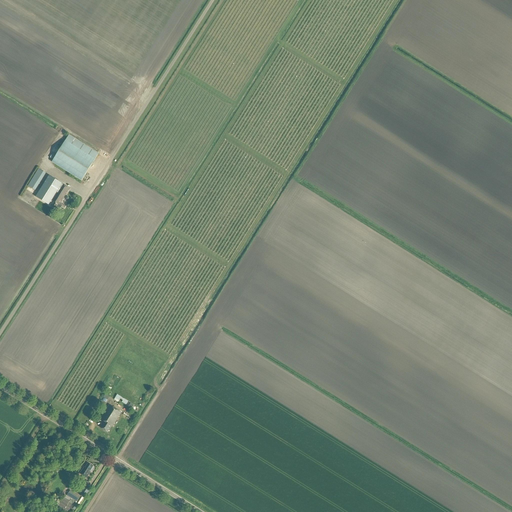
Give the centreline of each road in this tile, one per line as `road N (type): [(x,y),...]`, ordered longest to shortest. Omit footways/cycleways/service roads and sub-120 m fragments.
road 1 (unclassified): [(0,333),(212,0)]
road 2 (unclassified): [(118,460),(0,386)]
